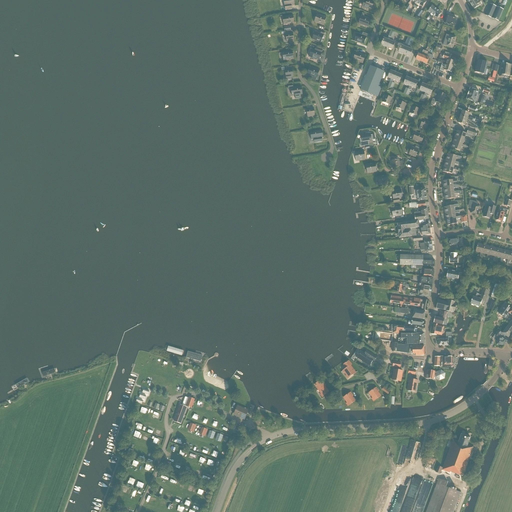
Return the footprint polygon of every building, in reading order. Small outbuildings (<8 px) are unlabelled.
[(292,6),(295,5),(293,0),(283,0),(285,10),(292,9),(292,6)] [(374,1),(370,0),(367,0),(367,1),(365,0),(364,0),(362,7),(368,10),(369,8),(372,9),(374,1)] [(426,2),(423,0),(420,0),(415,8),(416,9),(418,6),(419,5),(422,7),(426,2)] [(480,5),(481,4),(479,1),(480,0),(472,0),(469,2),(474,9),(479,6),(480,5),(480,6),(480,5)] [(486,15),(498,21),(503,10),(490,4),(486,15)] [(430,19),(430,18),(432,16),(432,15),(437,10),(432,6),(428,11),(431,14),(430,15),(428,17),(426,19),(428,21),(430,19)] [(441,13),(437,10),(432,15),(437,19),(441,13)] [(317,14),(314,22),(323,25),(326,18),(317,14)] [(294,23),(293,15),(282,17),(284,25),(294,23)] [(456,18),(448,15),(445,24),(453,26),(456,18)] [(368,27),(371,19),(364,17),(361,16),(358,24),(368,27)] [(287,42),(294,41),(292,31),(285,32),(287,42)] [(325,32),(321,31),(320,34),(315,32),(312,40),(321,43),(325,32)] [(381,45),(386,47),(393,31),(391,31),(388,36),(389,36),(387,40),(384,38),(381,45)] [(395,32),(393,31),(386,47),(392,50),(395,43),(392,41),(393,38),(395,32)] [(357,42),(364,45),(367,37),(360,34),(357,42)] [(407,48),(408,44),(411,39),(408,38),(406,43),(405,47),(401,45),(398,52),(404,55),(407,48)] [(312,58),(319,61),(323,50),(317,48),(316,51),(315,50),(312,58)] [(410,57),(412,50),(407,48),(404,55),(410,57)] [(282,52),(283,60),(293,59),(292,50),(282,52)] [(416,59),(421,62),(426,51),(423,50),(422,53),(423,54),(422,55),(418,54),(416,59)] [(427,55),(428,52),(426,51),(421,62),(427,64),(430,65),(433,56),(429,54),(427,58),(425,57),(426,55),(427,55)] [(356,52),(353,60),(363,63),(366,55),(356,52)] [(445,65),(453,67),(455,62),(449,60),(451,56),(444,54),(443,58),(447,59),(446,62),(443,61),(442,64),(445,65)] [(486,69),(487,63),(478,60),(476,66),(486,69)] [(499,77),(503,77),(504,75),(510,76),(511,65),(501,63),(499,77)] [(444,70),(451,72),(453,67),(445,65),(442,64),(440,70),(444,71),(444,70)] [(381,88),(378,87),(384,72),(370,66),(360,90),(375,96),(375,95),(378,97),(381,88)] [(484,75),(486,69),(476,66),(475,72),(484,75)] [(310,67),(307,75),(317,78),(319,70),(310,67)] [(286,80),(291,80),(291,77),(293,77),(292,69),(291,69),(285,70),(286,80)] [(391,71),(388,78),(391,79),(388,87),(390,88),(392,83),(393,80),(396,73),(391,71)] [(399,82),(402,75),(396,73),(393,80),(399,82)] [(407,85),(409,86),(412,79),(406,77),(403,84),(407,85)] [(415,89),(418,82),(412,79),(409,86),(408,89),(406,95),(408,96),(410,90),(411,87),(415,89)] [(419,90),(425,93),(428,86),(422,84),(419,90)] [(302,95),(301,86),(293,88),(293,85),(288,85),(289,88),(291,88),(292,95),(295,95),(295,99),(301,98),(301,95),(302,95)] [(428,86),(425,93),(424,95),(423,97),(422,101),(424,102),(427,94),(431,95),(433,88),(428,86)] [(478,94),(479,91),(470,88),(468,93),(472,94),(471,96),(484,100),(485,100),(486,100),(486,98),(486,97),(480,95),(479,95),(478,94)] [(435,102),(442,105),(446,95),(439,92),(436,100),(433,99),(431,104),(434,105),(435,102)] [(472,94),(468,93),(466,99),(475,102),(475,103),(477,104),(477,102),(478,103),(482,105),(483,100),(484,100),(471,96),(472,94)] [(382,102),(390,105),(392,98),(384,95),(382,102)] [(396,105),(395,108),(403,111),(406,104),(396,100),(394,104),(396,105)] [(410,112),(409,113),(417,116),(420,109),(412,106),(412,107),(410,106),(408,111),(410,112)] [(306,109),(307,117),(315,116),(314,108),(306,109)] [(469,113),(462,111),(460,117),(472,121),(473,119),(470,118),(469,118),(468,118),(469,113)] [(476,122),(472,121),(460,117),(458,123),(465,125),(467,121),(468,122),(468,124),(471,125),(470,127),(473,128),(476,122)] [(420,127),(427,129),(430,122),(423,119),(420,127)] [(321,138),(323,138),(322,130),(310,131),(311,140),(316,139),(316,143),(322,142),(321,138)] [(415,132),(412,140),(421,143),(425,133),(421,131),(420,134),(415,132)] [(457,131),(455,136),(464,140),(464,139),(465,136),(470,137),(471,135),(466,133),(466,134),(457,131)] [(361,135),(363,144),(372,142),(370,133),(361,135)] [(468,143),(469,141),(464,139),(464,140),(455,136),(453,142),(462,145),(463,141),(468,143)] [(462,145),(453,142),(451,148),(460,151),(461,147),(466,149),(467,146),(462,145)] [(416,157),(419,149),(409,146),(407,152),(409,153),(409,155),(416,157)] [(354,152),(356,161),(365,160),(364,151),(354,152)] [(456,156),(447,154),(445,160),(455,162),(456,158),(461,159),(462,157),(456,156)] [(403,166),(402,161),(400,162),(399,159),(391,161),(392,168),(403,166)] [(455,162),(445,160),(444,166),(454,168),(454,167),(455,164),(460,165),(460,163),(455,162)] [(366,164),(367,173),(377,172),(375,163),(366,164)] [(454,167),(454,168),(444,166),(442,172),(452,174),(453,170),(458,171),(459,169),(454,167)] [(378,177),(379,185),(389,184),(387,175),(378,177)] [(452,180),(443,181),(443,188),(453,186),(453,182),(458,182),(457,179),(452,180)] [(458,188),(458,185),(453,186),(443,188),(444,193),(454,192),(453,188),(458,188)] [(410,196),(411,196),(426,194),(425,189),(414,190),(413,187),(409,187),(410,196)] [(401,189),(392,191),(394,203),(400,202),(399,199),(403,198),(401,189)] [(445,200),(455,198),(454,196),(463,195),(462,191),(454,192),(444,193),(445,200)] [(409,208),(417,207),(421,207),(421,208),(421,212),(414,213),(415,221),(428,219),(427,208),(425,208),(425,202),(409,204),(409,208)] [(454,212),(454,211),(454,208),(459,207),(458,204),(453,205),(453,206),(444,207),(445,213),(454,212)] [(471,213),(477,215),(480,206),(473,205),(471,213)] [(490,208),(486,207),(483,217),(490,218),(491,214),(494,215),(496,207),(490,205),(490,208)] [(391,208),(393,217),(402,215),(401,206),(391,208)] [(503,216),(506,216),(508,210),(503,209),(502,212),(498,211),(496,220),(501,222),(503,216)] [(446,219),(455,218),(455,217),(455,214),(460,213),(459,210),(454,211),(454,212),(445,213),(446,219)] [(461,219),(460,216),(455,217),(455,218),(446,219),(447,225),(457,224),(456,219),(461,219)] [(416,230),(415,228),(419,227),(418,220),(403,222),(404,223),(397,223),(399,238),(416,236),(416,230)] [(421,232),(422,236),(431,234),(429,223),(423,224),(423,225),(420,226),(421,229),(417,230),(418,232),(421,232)] [(459,244),(459,247),(462,246),(461,239),(458,239),(458,238),(449,239),(450,246),(459,244)] [(424,242),(425,243),(420,244),(421,251),(425,251),(425,252),(432,251),(432,241),(424,242)] [(480,256),(482,257),(483,254),(482,253),(485,245),(478,243),(476,252),(481,253),(480,256)] [(489,255),(491,247),(485,245),(482,253),(483,254),(487,255),(486,258),(489,259),(489,255)] [(496,257),(498,249),(491,247),(489,255),(494,256),(493,261),(495,262),(496,257)] [(503,259),(505,250),(498,249),(496,257),(501,258),(500,262),(502,262),(503,259)] [(510,260),(511,252),(505,250),(503,259),(508,260),(507,263),(509,264),(510,260)] [(458,257),(458,254),(449,254),(449,256),(449,263),(458,263),(458,260),(462,260),(462,256),(458,257)] [(416,269),(422,269),(422,266),(430,267),(434,267),(434,260),(423,260),(423,256),(400,255),(400,265),(416,265),(416,269)] [(433,277),(434,270),(426,269),(423,268),(423,270),(422,270),(421,271),(420,276),(427,277),(433,277)] [(461,273),(464,274),(465,270),(463,270),(457,268),(456,272),(448,270),(447,279),(451,280),(451,281),(454,282),(454,281),(457,281),(458,278),(460,278),(461,273)] [(419,283),(432,285),(433,278),(420,276),(419,283)] [(481,295),(474,293),(470,304),(480,307),(481,304),(483,305),(489,290),(483,288),(481,295)] [(431,291),(421,289),(419,289),(418,294),(420,294),(419,296),(430,298),(431,291)] [(429,301),(425,301),(420,300),(419,307),(422,307),(422,310),(427,311),(429,301)] [(438,300),(436,308),(446,311),(451,312),(452,312),(454,313),(454,311),(455,311),(456,307),(456,306),(455,306),(456,304),(454,304),(455,302),(453,302),(446,300),(446,302),(438,300)] [(507,316),(509,313),(511,307),(506,303),(498,314),(505,318),(506,318),(508,316),(507,316)] [(424,319),(425,312),(416,310),(412,310),(411,310),(401,309),(401,313),(408,314),(409,311),(414,312),(413,318),(424,319)] [(435,317),(434,323),(443,325),(446,326),(448,320),(446,320),(448,313),(450,313),(451,312),(446,311),(446,312),(441,311),(439,318),(435,317)] [(418,321),(410,320),(409,327),(424,329),(425,322),(418,321)] [(508,338),(511,332),(511,324),(510,323),(502,333),(506,336),(508,338)] [(442,336),(444,326),(434,324),(431,334),(436,335),(437,335),(442,336)] [(414,333),(414,327),(391,325),(390,332),(393,332),(393,333),(399,334),(399,331),(414,333)] [(508,340),(504,338),(506,336),(502,333),(501,332),(499,330),(495,335),(498,337),(499,335),(500,336),(498,339),(497,344),(504,345),(508,340)] [(451,343),(451,337),(451,333),(446,332),(446,337),(445,337),(445,338),(439,337),(439,339),(439,345),(448,346),(448,343),(451,343)] [(384,341),(392,342),(393,334),(385,333),(384,341)] [(401,334),(401,339),(407,339),(407,345),(413,345),(419,345),(424,345),(424,333),(416,334),(401,334)] [(397,344),(397,343),(394,343),(393,343),(392,350),(394,351),(396,352),(409,354),(416,354),(416,355),(415,355),(415,356),(424,356),(424,346),(410,346),(410,345),(407,345),(402,344),(400,344),(397,344)] [(184,350),(167,345),(166,351),(183,355),(184,350)] [(377,357),(366,350),(365,353),(362,351),(357,358),(369,366),(373,360),(374,361),(377,357)] [(202,356),(189,351),(187,357),(200,361),(202,356)] [(451,365),(452,365),(452,357),(447,357),(444,357),(440,357),(435,357),(434,366),(439,366),(439,367),(442,367),(442,369),(451,369),(451,365)] [(346,376),(347,379),(355,373),(349,366),(351,365),(348,361),(343,365),(345,369),(342,371),(343,371),(347,375),(346,376)] [(394,370),(392,380),(401,382),(403,371),(398,370),(398,367),(400,368),(401,363),(393,361),(393,366),(396,367),(395,370),(394,370)] [(40,372),(42,378),(51,375),(58,372),(56,367),(40,372)] [(434,379),(434,376),(436,377),(440,380),(444,378),(445,374),(441,371),(437,372),(435,372),(435,371),(427,370),(425,378),(434,379)] [(29,383),(26,378),(11,387),(14,391),(24,385),(29,383)] [(146,387),(151,388),(152,384),(155,385),(156,383),(161,384),(162,379),(158,378),(157,380),(152,379),(151,383),(147,382),(146,387)] [(407,391),(416,392),(418,380),(409,379),(407,391)] [(320,395),(322,397),(329,392),(324,386),(325,385),(321,380),(314,385),(318,389),(322,393),(320,395)] [(384,386),(382,390),(388,394),(390,391),(384,386)] [(372,399),(373,401),(381,396),(378,392),(379,391),(376,388),(369,393),(373,398),(372,399)] [(346,403),(348,406),(355,401),(352,397),(353,396),(351,392),(343,398),(347,403),(346,403)] [(195,399),(189,397),(186,406),(191,408),(195,399)] [(173,421),(180,424),(187,407),(180,404),(173,421)] [(233,415),(244,420),(246,416),(249,411),(237,406),(233,415)] [(457,474),(463,476),(473,448),(467,446),(470,438),(461,434),(458,442),(453,440),(443,468),(438,466),(436,472),(440,474),(441,470),(457,475),(457,474)] [(453,511),(460,493),(446,487),(448,482),(439,479),(426,511),(453,511)]
